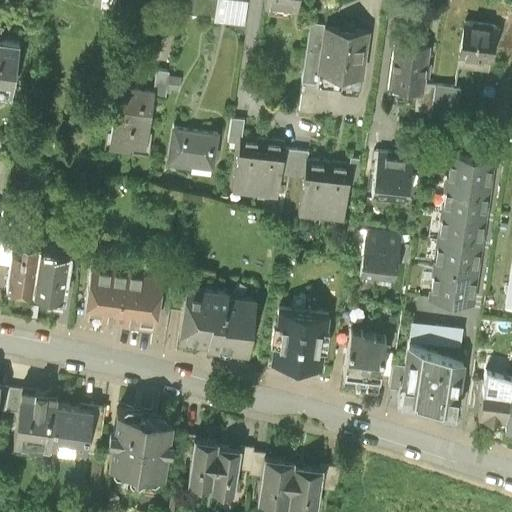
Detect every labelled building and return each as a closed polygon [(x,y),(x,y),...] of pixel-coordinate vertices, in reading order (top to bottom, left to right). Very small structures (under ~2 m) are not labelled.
[(214,0),(178,0),(178,3),(213,9),(214,0)] [(368,25),(308,17),(301,75),(339,80),(341,87),(355,89),(360,82),(368,25)] [(461,17),(457,51),(490,54),(494,21),(461,17)] [(0,35),(0,86),(8,88),(15,37),(0,35)] [(428,40),(392,36),(387,80),(422,84),(428,40)] [(154,85),(115,79),(105,144),(144,150),(154,85)] [(459,83),(435,80),(431,104),(455,107),(459,83)] [(225,134),(239,136),(240,128),(242,112),(229,110),(225,134)] [(217,122),(169,115),(163,153),(211,160),(217,122)] [(261,131),(240,128),(239,136),(231,185),(252,189),(261,131)] [(285,135),(261,131),(252,189),(276,192),(280,169),(284,143),(285,135)] [(284,143),(280,169),(302,173),(306,152),(306,147),(284,143)] [(395,147),(375,144),(370,189),(389,191),(395,147)] [(395,147),(389,191),(407,193),(413,149),(395,147)] [(494,155),(448,149),(444,177),(490,185),(494,155)] [(320,212),(328,156),(306,152),(302,173),(297,209),(320,212)] [(352,154),(351,159),(347,179),(358,181),(362,155),(352,154)] [(328,156),(320,212),(342,216),(347,179),(351,159),(328,156)] [(490,185),(444,177),(440,207),(486,214),(490,185)] [(486,214),(440,207),(436,235),(481,242),(486,214)] [(382,226),(364,223),(357,268),(375,271),(382,226)] [(382,226),(375,271),(393,274),(400,229),(382,226)] [(481,242),(436,235),(431,262),(478,269),(481,242)] [(0,259),(7,261),(10,240),(0,238),(0,259)] [(7,261),(2,287),(29,291),(36,247),(36,244),(10,240),(7,261)] [(65,251),(62,268),(75,270),(79,247),(66,245),(65,251)] [(36,247),(29,291),(58,296),(62,268),(65,251),(36,247)] [(161,269),(89,256),(80,310),(152,323),(161,269)] [(427,294),(473,301),(478,269),(431,262),(427,294)] [(225,284),(182,278),(175,334),(202,338),(201,342),(245,348),(253,292),(225,288),(225,284)] [(329,309),(275,302),(267,358),(321,366),(329,309)] [(462,324),(409,317),(407,337),(460,343),(462,324)] [(357,382),(367,327),(360,326),(360,324),(348,323),(343,357),(340,377),(350,379),(350,381),(357,382)] [(367,327),(357,382),(363,383),(363,385),(376,388),(379,366),(381,349),(384,332),(371,330),(371,328),(367,327)] [(384,332),(381,349),(393,350),(396,330),(385,328),(384,332)] [(463,359),(405,341),(401,364),(397,387),(395,399),(410,401),(412,399),(438,408),(437,411),(455,414),(463,359)] [(397,387),(401,364),(393,362),(388,384),(397,387)] [(511,379),(483,375),(483,379),(478,410),(477,418),(505,422),(511,379)] [(478,410),(483,379),(471,377),(467,409),(478,410)] [(9,384),(0,382),(0,406),(5,407),(9,384)] [(17,409),(21,386),(9,384),(5,407),(17,409)] [(21,384),(21,386),(17,409),(12,440),(49,445),(49,441),(56,399),(57,391),(34,387),(34,386),(21,384)] [(90,404),(56,399),(49,441),(83,446),(85,446),(91,404),(90,404)] [(90,399),(90,404),(91,404),(85,446),(83,446),(83,447),(97,449),(105,401),(90,399)] [(139,409),(116,405),(108,459),(135,463),(134,466),(163,470),(171,416),(156,414),(156,413),(139,410),(139,409)] [(179,451),(190,453),(192,435),(193,430),(182,428),(179,451)] [(215,438),(192,435),(190,453),(186,479),(209,482),(214,443),(215,438)] [(238,446),(236,464),(249,465),(251,447),(252,442),(239,441),(238,446)] [(238,446),(214,443),(209,482),(208,486),(232,489),(236,464),(238,446)] [(262,448),(251,447),(249,465),(248,469),(259,471),(262,453),(262,448)] [(291,457),(262,453),(259,471),(255,498),(285,502),(290,462),(291,457)] [(321,467),(290,462),(285,502),(284,506),(315,511),(319,484),(321,467)] [(321,467),(319,484),(335,486),(338,464),(322,462),(321,467)] [(40,492),(29,496),(32,505),(43,501),(40,492)]
